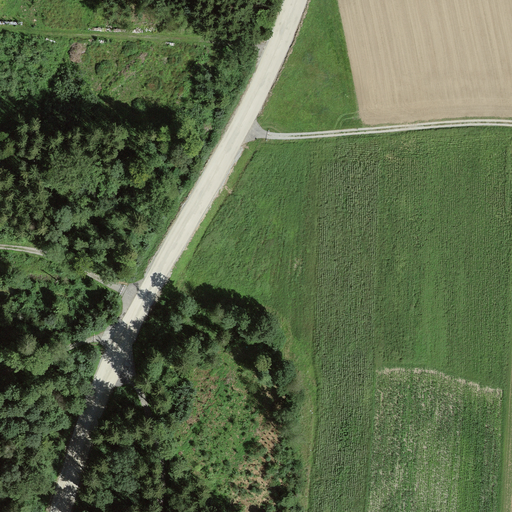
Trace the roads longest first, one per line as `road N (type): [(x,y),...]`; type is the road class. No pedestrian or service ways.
road 1 (tertiary): [(292,0),(237,128),(120,341),(57,511)]
road 2 (track): [(0,31),(277,45)]
road 3 (track): [(511,122),(355,132),(237,128)]
road 4 (track): [(165,511),(151,428),(115,357)]
road 5 (track): [(0,247),(49,253),(142,300)]
road 6 (track): [(120,341),(96,337),(0,372)]
